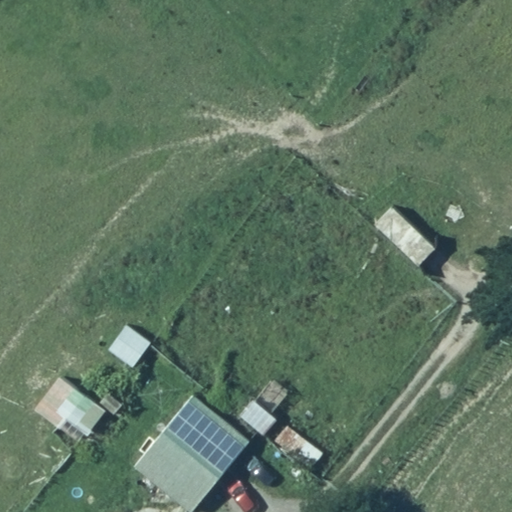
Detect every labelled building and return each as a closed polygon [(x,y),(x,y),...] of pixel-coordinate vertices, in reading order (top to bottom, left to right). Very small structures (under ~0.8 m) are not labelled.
[(153,338),(123,315),(101,343),(131,367),(153,338)] [(56,366),(31,400),(58,420),(64,411),(86,427),(105,403),(56,366)] [(251,392),(235,409),(261,433),(276,416),(271,412),(285,396),(272,384),(258,399),(251,392)] [(194,390),(133,461),(187,507),(248,436),(194,390)] [(320,451),(281,420),(266,438),(305,470),(320,451)] [(170,511),(169,501),(110,511),(170,511)]
